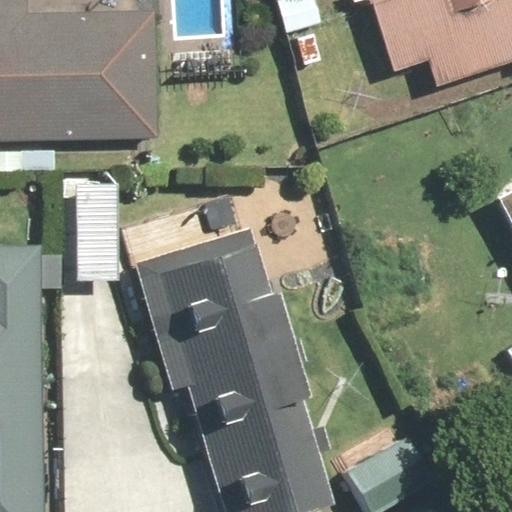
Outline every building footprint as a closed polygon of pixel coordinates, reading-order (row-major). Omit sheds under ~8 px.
[(19,0),(0,0),(0,176),(15,177),(15,145),(145,144),(146,28),(19,26),(19,0)] [(511,0),(356,0),(382,81),(419,70),(427,92),(511,64),(511,0)] [(511,185),(482,202),(511,260),(511,185)] [(322,511),(248,237),(118,273),(136,343),(167,333),(216,511),(322,511)] [(0,511),(37,511),(42,249),(0,248),(0,511)]
